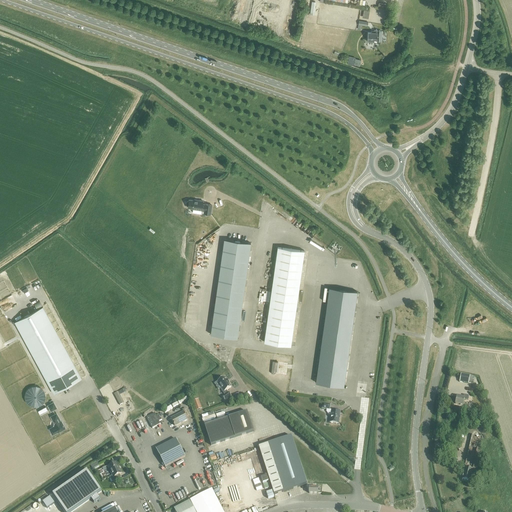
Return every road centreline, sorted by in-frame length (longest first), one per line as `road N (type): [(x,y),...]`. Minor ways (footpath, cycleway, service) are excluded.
road 1 (primary): [(1,0),(330,113),(373,155)]
road 2 (primary): [(382,148),(335,103),(32,0)]
road 3 (tertiary): [(422,511),(414,447),(427,338)]
road 4 (unclassified): [(444,343),(424,447),(436,511)]
road 5 (track): [(471,235),(498,74)]
road 6 (tertiary): [(427,338),(429,293),(416,264),(358,223)]
road 7 (primary): [(511,307),(464,265),(416,205)]
